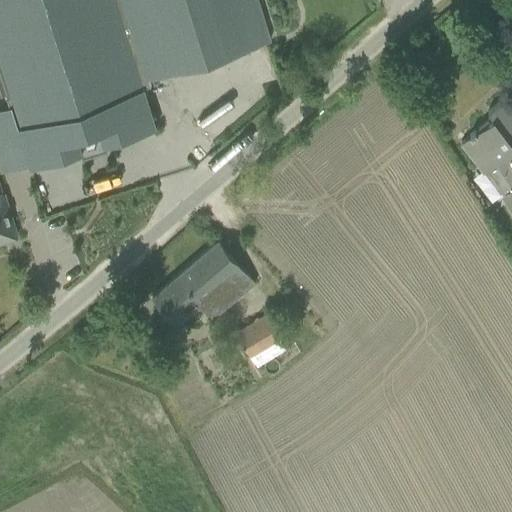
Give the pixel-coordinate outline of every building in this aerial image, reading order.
[(0,0),(0,94),(5,93),(9,105),(0,107),(0,148),(21,142),(29,167),(79,151),(82,158),(106,150),(104,143),(155,127),(143,87),(150,85),(148,78),(270,40),(257,0),(0,0)] [(461,142),(483,171),(496,162),(511,187),(501,194),(511,211),(511,167),(504,155),(511,148),(511,100),(508,95),(487,111),(492,117),(461,142)] [(0,194),(0,240),(16,235),(3,193),(0,194)] [(151,295),(164,311),(173,321),(197,301),(211,318),(236,297),(254,281),(218,238),(151,295)] [(235,331),(256,366),(290,346),(269,311),(235,331)]
